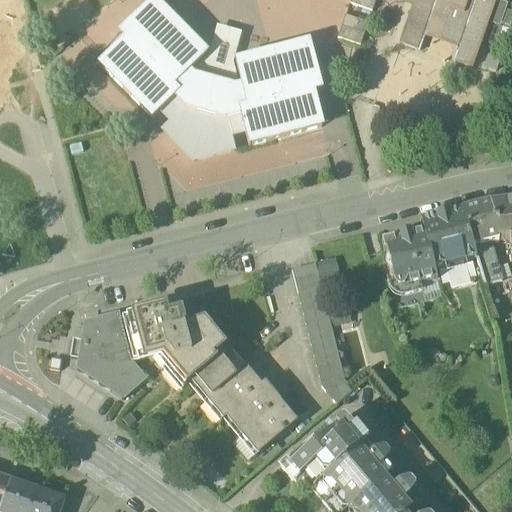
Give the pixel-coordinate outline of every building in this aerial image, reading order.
[(351,0),(349,6),(372,14),(376,0),(351,0)] [(415,0),(400,46),(409,49),(420,53),(429,26),(462,37),(453,64),(462,67),(472,71),(497,1),(504,4),(505,0),(415,0)] [(309,46),(235,65),(242,90),(235,92),(193,80),(188,75),(206,57),(153,3),(119,36),(125,42),(99,67),(152,121),(163,111),(174,122),(163,133),(193,163),(234,152),(230,137),(245,133),(248,148),(322,129),(313,95),(321,93),(309,46)] [(368,26),(345,18),(337,41),(360,48),(368,26)] [(511,203),(490,206),(498,243),(509,241),(510,252),(511,251),(511,203)] [(490,206),(463,213),(472,249),(483,247),(498,243),(490,206)] [(449,216),(436,219),(436,220),(420,224),(423,235),(424,235),(433,272),(434,272),(438,270),(445,269),(446,272),(465,267),(464,264),(471,262),(476,261),(472,249),(461,213),(449,216)] [(423,235),(411,238),(411,235),(399,238),(400,241),(393,243),(393,242),(381,245),(384,256),(386,255),(394,286),(394,287),(395,287),(396,290),(399,292),(402,292),(402,293),(404,292),(437,283),(434,272),(433,272),(424,235),(423,235)] [(489,251),(484,252),(483,247),(472,249),(476,261),(479,271),(496,266),(492,251),(489,251)] [(316,266),(305,269),(310,293),(322,290),(316,266)] [(496,266),(479,271),(484,288),(501,282),(496,266)] [(305,269),(293,272),(299,296),(310,293),(305,269)] [(310,293),(299,296),(301,306),(324,301),(322,290),(310,293)] [(324,301),(301,306),(304,317),(327,311),(324,301)] [(205,327),(186,332),(180,307),(178,308),(180,316),(168,319),(166,311),(121,322),(132,365),(158,358),(168,370),(171,367),(187,388),(193,383),(227,355),(205,327)] [(327,311),(304,317),(307,327),(329,321),(327,311)] [(120,316),(84,325),(88,339),(87,345),(74,343),(72,361),(79,362),(77,373),(123,403),(147,384),(132,365),(121,322),(120,316)] [(329,321),(307,327),(309,337),(332,332),(329,321)] [(332,332),(309,337),(312,348),(334,342),(332,332)] [(334,342),(312,348),(314,358),(337,353),(334,342)] [(227,355),(193,383),(208,402),(245,372),(230,353),(227,355)] [(337,353),(314,358),(317,369),(340,363),(337,353)] [(340,363),(317,369),(319,379),(342,374),(340,363)] [(245,372),(208,402),(224,421),(228,418),(261,390),(245,372)] [(342,374),(319,379),(322,390),(345,384),(342,374)] [(345,384),(322,390),(329,398),(345,385),(345,384)] [(345,385),(329,398),(336,408),(354,393),(345,384),(345,385)] [(261,390),(228,418),(243,437),(280,407),(264,388),(261,390)] [(280,407),(243,437),(259,456),(296,426),(280,407)] [(329,428),(280,469),(294,485),(299,480),(310,493),(369,444),(355,427),(352,430),(345,422),(342,421),(336,426),(336,429),(333,432),(329,428)] [(369,444),(310,493),(326,511),(349,511),(395,474),(385,463),(390,459),(390,457),(386,452),(382,451),(378,455),(369,444)] [(395,474),(349,511),(411,511),(414,510),(420,505),(411,494),(415,490),(416,487),(411,482),(408,482),(404,486),(395,474)] [(0,511),(10,483),(0,479),(0,511)] [(30,511),(37,493),(10,483),(0,511),(30,511)] [(60,511),(64,502),(37,493),(30,511),(60,511)]
